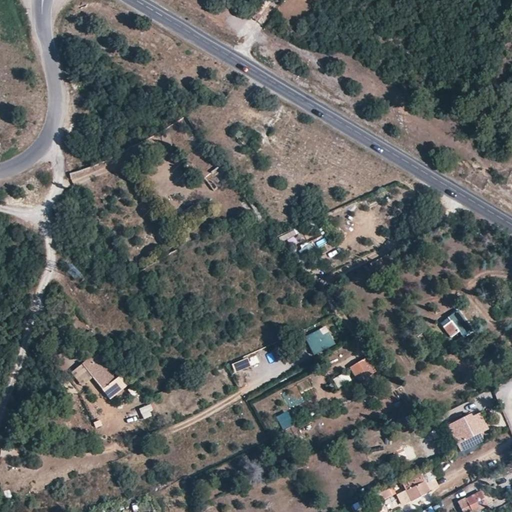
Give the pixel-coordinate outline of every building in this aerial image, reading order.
[(70,172),(72,182),(90,178),(88,168),(70,172)] [(299,227),(279,236),(282,244),(302,235),(299,227)] [(299,244),(301,253),(328,245),(326,236),(299,244)] [(464,320),(458,311),(447,318),(450,321),(442,328),(451,338),(459,333),(461,335),(470,328),(464,320)] [(303,338),(313,356),(333,345),(324,328),(303,338)] [(46,351),(54,346),(51,342),(43,347),(46,351)] [(249,356),(251,365),(259,362),(256,354),(249,356)] [(95,356),(86,362),(83,364),(94,377),(96,375),(105,368),(95,356)] [(359,383),(378,369),(375,365),(372,367),(366,357),(349,369),(359,383)] [(232,363),(235,372),(251,368),(248,358),(232,363)] [(114,379),(105,368),(96,375),(94,377),(83,364),(71,374),(82,388),(93,379),(98,387),(101,390),(114,379)] [(337,389),(350,381),(345,373),(332,381),(337,389)] [(394,375),(388,379),(395,390),(401,385),(394,375)] [(120,378),(102,392),(110,401),(127,387),(120,378)] [(131,397),(137,392),(133,388),(128,392),(131,397)] [(153,411),(150,406),(139,411),(143,421),(151,418),(149,413),(153,411)] [(370,408),(360,410),(362,419),(372,416),(370,408)] [(287,411),(276,418),(284,430),(295,423),(287,411)] [(483,439),(478,430),(486,426),(482,417),(478,419),(474,421),(472,417),(471,416),(463,420),(451,427),(456,436),(454,437),(462,450),(483,439)] [(404,431),(415,426),(411,419),(400,424),(404,431)] [(421,482),(418,478),(403,485),(406,490),(411,502),(420,497),(430,492),(425,483),(424,481),(421,482)] [(425,483),(430,492),(439,488),(434,478),(425,483)] [(392,496),(389,489),(376,496),(379,502),(392,496)] [(403,505),(411,502),(406,490),(398,494),(403,505)] [(484,498),(480,491),(464,499),(470,511),(473,511),(487,505),(484,498)]
